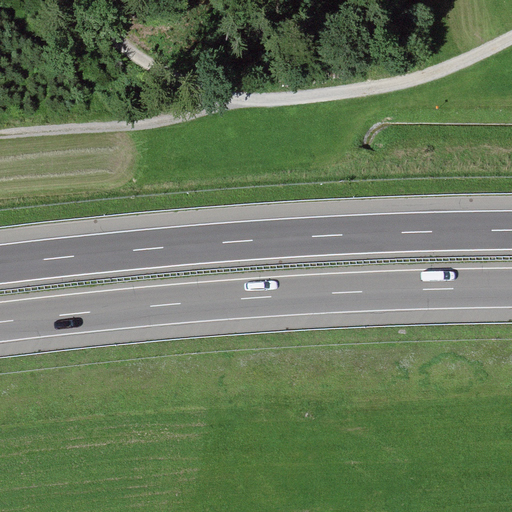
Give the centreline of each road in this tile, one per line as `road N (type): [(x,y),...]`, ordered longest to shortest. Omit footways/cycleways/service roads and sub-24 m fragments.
road 1 (motorway): [(511,230),(231,241),(0,264)]
road 2 (motorway): [(0,323),(254,299),(511,289)]
road 3 (track): [(247,102),(419,81),(511,38)]
road 4 (track): [(0,136),(189,117),(247,102)]
road 5 (track): [(247,102),(175,75),(82,0)]
